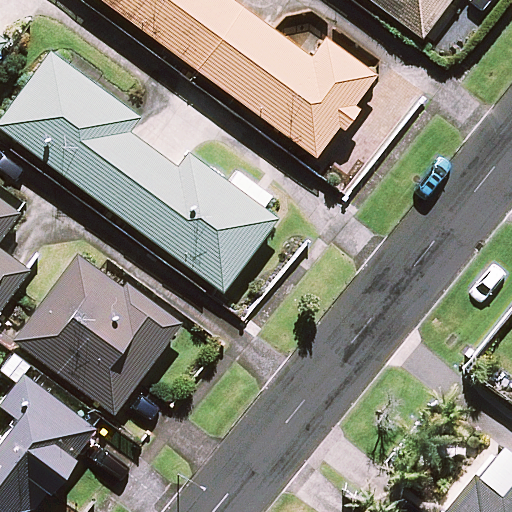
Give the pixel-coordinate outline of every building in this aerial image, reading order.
[(98,0),(317,160),(379,76),(312,27),(295,50),(227,0),(98,0)] [(369,0),(423,40),(452,0),(369,0)] [(135,117),(52,55),(0,125),(0,129),(224,294),(276,223),(186,157),(177,170),(125,131),(135,117)] [(0,241),(21,212),(0,196),(0,312),(29,273),(0,252),(0,241)] [(182,325),(84,253),(17,344),(115,416),(182,325)] [(8,365),(0,376),(0,407),(18,421),(0,445),(0,511),(41,511),(99,431),(8,365)] [(511,511),(511,464),(487,445),(432,511),(511,511)]
